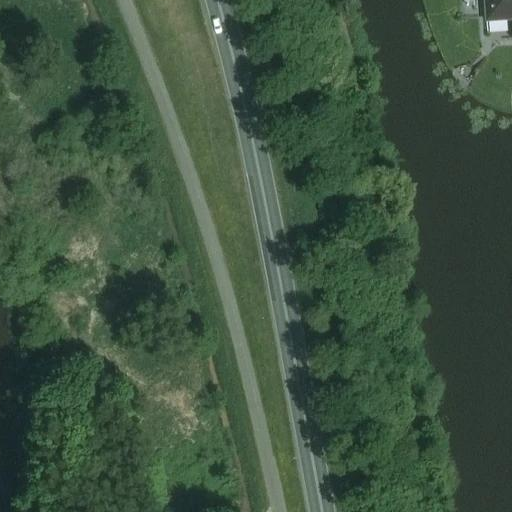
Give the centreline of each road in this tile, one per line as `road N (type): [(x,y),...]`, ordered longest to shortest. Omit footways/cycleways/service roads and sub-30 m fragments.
road 1 (unclassified): [(276,511),(215,260),(122,0)]
road 2 (trunk): [(321,511),(217,0)]
